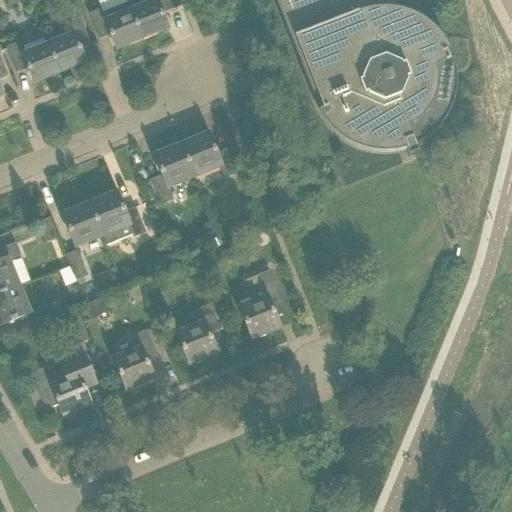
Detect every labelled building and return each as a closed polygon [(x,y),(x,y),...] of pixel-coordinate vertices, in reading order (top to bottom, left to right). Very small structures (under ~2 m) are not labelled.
[(101,0),(106,12),(136,0),(101,0)] [(161,14),(172,10),(167,0),(142,0),(127,6),(141,38),(165,28),(166,29),(167,29),(161,14)] [(273,0),(315,104),(318,102),(322,111),(318,112),(320,117),(325,124),(335,135),(348,144),(354,148),(357,149),(372,153),(387,154),(403,151),(405,150),(408,158),(417,154),(414,147),(417,145),(430,137),(441,125),(449,112),(449,111),(454,97),(456,81),(454,66),(452,60),(449,61),(445,53),(449,51),(442,40),(432,28),(420,19),(406,13),(395,11),(385,10),(385,4),(379,2),(374,0),(273,0)] [(116,49),(141,38),(127,6),(103,15),(100,10),(88,15),(99,40),(109,36),(115,50),(116,50),(116,49)] [(89,43),(81,25),(79,19),(66,24),(70,33),(46,42),(58,72),(83,61),(83,63),(84,62),(78,48),(89,43)] [(33,82),(58,72),(46,42),(20,52),(17,44),(6,49),(16,74),(27,69),(33,84),(34,83),(33,82)] [(227,149),(216,154),(208,135),(207,135),(208,137),(181,148),(194,179),(221,169),(225,179),(237,175),(227,149)] [(166,189),(194,179),(181,148),(155,158),(154,157),(153,157),(161,176),(150,181),(160,206),(171,201),(166,189)] [(135,208),(124,213),(116,193),(115,194),(116,196),(90,207),(106,247),(131,236),(133,239),(145,234),(135,208)] [(105,247),(106,247),(90,207),(63,217),(63,215),(62,216),(75,250),(102,239),(105,247)] [(9,260),(20,255),(15,244),(0,249),(0,294),(19,287),(9,260)] [(74,282),(86,277),(77,252),(65,257),(74,282)] [(272,309),(282,305),(268,272),(244,281),(251,300),(237,306),(251,340),(252,340),(252,338),(277,327),(278,329),(279,329),(272,309)] [(0,326),(30,314),(19,287),(0,294),(0,326)] [(107,297),(86,306),(92,319),(113,311),(107,297)] [(37,326),(62,315),(57,302),(31,313),(37,326)] [(219,331),(211,313),(209,306),(184,316),(185,319),(173,324),(176,331),(174,331),(188,366),(190,365),(189,364),(214,353),(215,355),(216,355),(208,335),(219,331)] [(76,314),(65,319),(68,328),(80,323),(76,314)] [(156,357),(149,338),(146,332),(136,336),(140,347),(112,359),(126,392),(127,391),(126,389),(152,379),(152,381),(154,380),(146,361),(156,357)] [(96,386),(88,368),(82,353),(52,365),(56,375),(47,379),(43,369),(30,374),(45,412),(58,406),(62,417),(64,417),(63,415),(89,404),(90,406),(91,406),(84,391),(96,386)]
